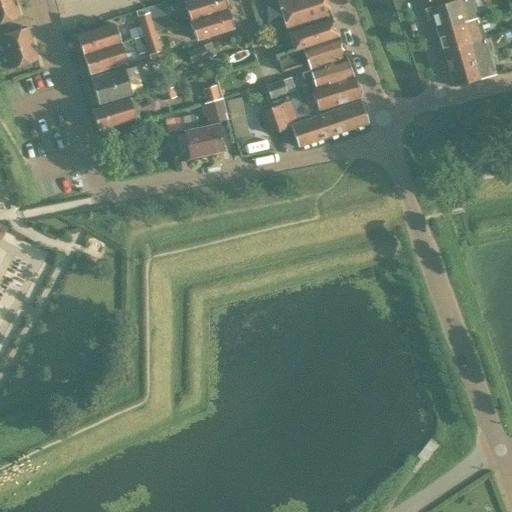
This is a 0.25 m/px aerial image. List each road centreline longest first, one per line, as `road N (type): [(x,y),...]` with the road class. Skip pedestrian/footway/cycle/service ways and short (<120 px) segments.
road 1 (residential): [(387,138),(121,195),(101,190),(36,0)]
road 2 (residential): [(387,138),(500,453)]
road 3 (residential): [(340,0),(380,118)]
